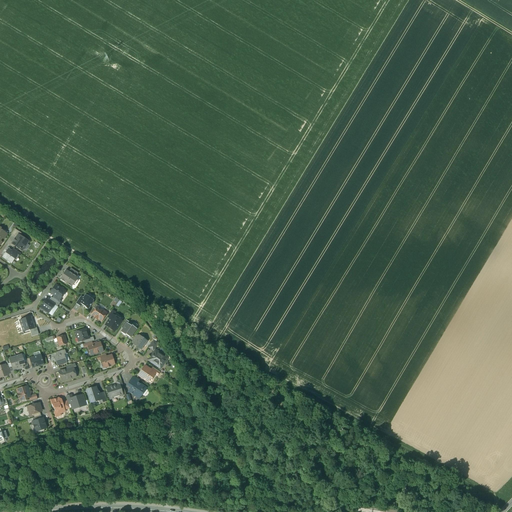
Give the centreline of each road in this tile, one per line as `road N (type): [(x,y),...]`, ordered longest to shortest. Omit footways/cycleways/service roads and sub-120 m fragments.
road 1 (residential): [(47,386),(52,392),(132,362),(87,322),(57,327),(35,311),(63,264)]
road 2 (track): [(263,475),(303,491),(442,511)]
road 3 (secondary): [(42,511),(179,511)]
